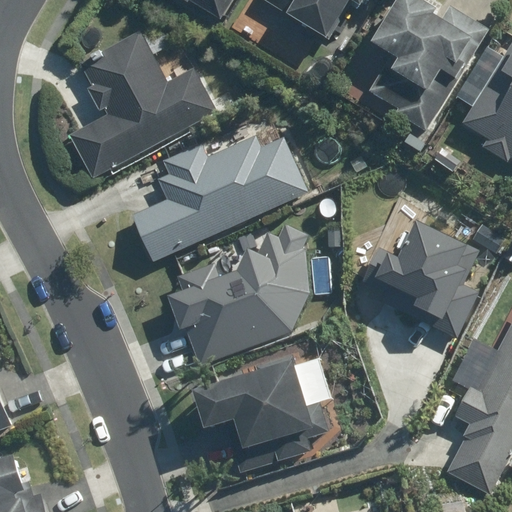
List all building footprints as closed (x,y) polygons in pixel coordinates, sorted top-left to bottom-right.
[(179,0),(221,24),(234,0),(179,0)] [(262,0),(335,40),(354,5),(360,8),(363,0),(262,0)] [(444,15),(420,0),(400,0),(373,43),(393,55),(367,95),(427,134),(459,84),(492,33),(450,6),(444,15)] [(100,84),(90,90),(104,116),(68,136),(93,181),(219,111),(196,70),(170,84),(143,34),(89,64),(100,84)] [(202,144),(161,163),(168,178),(162,180),(171,199),(131,218),(153,265),(309,192),(284,140),(262,151),(256,137),(209,159),(202,144)] [(479,251),(416,221),(398,258),(378,248),(370,265),(380,269),(375,281),(415,300),(409,312),(458,335),(478,293),(463,286),(479,251)] [(189,329),(203,366),(296,331),(315,272),(310,270),(317,249),(307,246),(311,235),(282,225),(279,236),(270,233),(262,256),(247,250),(241,268),(219,276),(214,265),(179,278),(184,291),(168,297),(182,332),(189,329)] [(493,497),(511,459),(511,322),(478,388),(471,385),(455,416),(472,424),(447,473),(493,497)] [(292,362),(193,394),(205,430),(236,420),(247,454),(273,446),(278,463),(313,451),(310,441),(336,432),(326,401),(307,407),(292,362)] [(0,431),(13,426),(0,391),(0,431)] [(17,457),(0,462),(0,511),(49,511),(44,496),(30,501),(17,457)]
